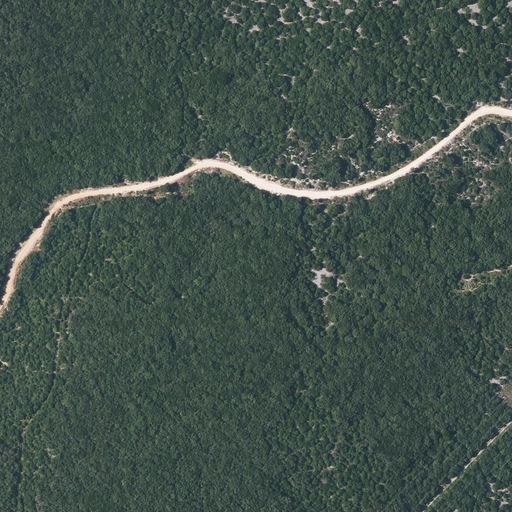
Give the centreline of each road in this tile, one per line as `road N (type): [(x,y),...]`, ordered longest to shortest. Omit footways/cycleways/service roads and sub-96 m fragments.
road 1 (track): [(511,112),(477,113),(409,167),(358,189),(265,187),(210,164),(157,185),(71,198),(14,263),(0,308)]
road 2 (track): [(511,419),(421,511)]
